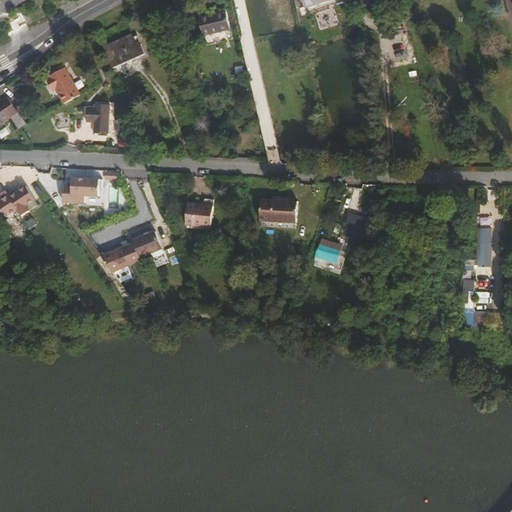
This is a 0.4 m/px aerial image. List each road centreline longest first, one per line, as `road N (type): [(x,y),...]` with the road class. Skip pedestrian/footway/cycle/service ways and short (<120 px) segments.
road 1 (residential): [(0,156),(374,175),(511,172)]
road 2 (unknown): [(388,174),(386,46)]
road 3 (secondary): [(105,0),(0,68)]
